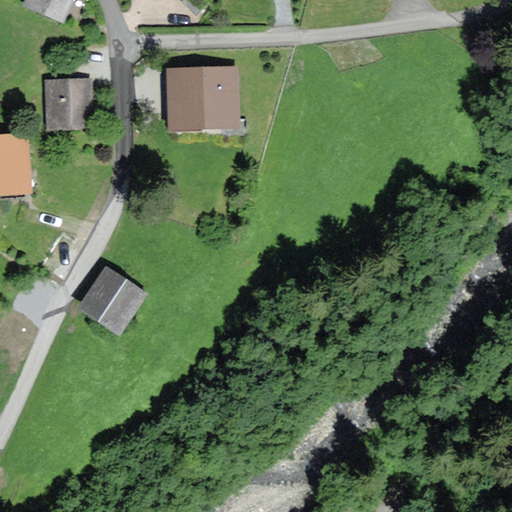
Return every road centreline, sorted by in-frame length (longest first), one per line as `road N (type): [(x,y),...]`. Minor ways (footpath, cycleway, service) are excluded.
road 1 (residential): [(0,431),(117,197),(124,132),(119,48)]
road 2 (residential): [(119,48),(353,37),(511,9)]
